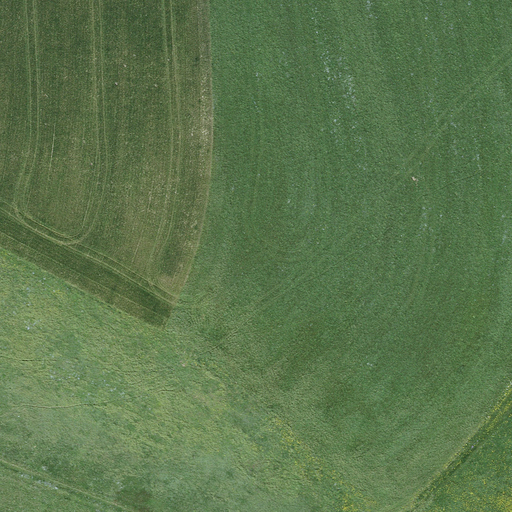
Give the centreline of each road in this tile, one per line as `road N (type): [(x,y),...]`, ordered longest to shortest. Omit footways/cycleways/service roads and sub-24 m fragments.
road 1 (track): [(400,511),(511,404)]
road 2 (track): [(0,467),(116,511)]
